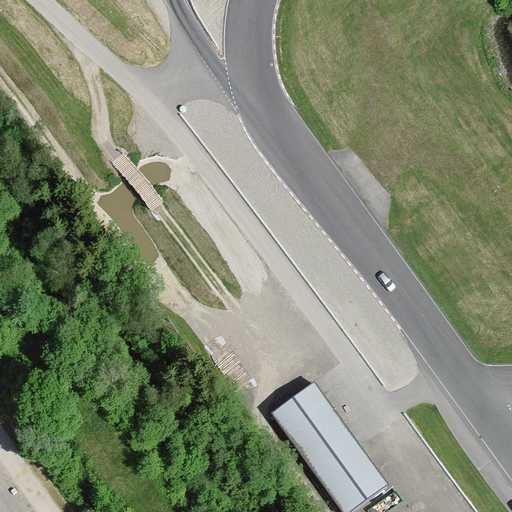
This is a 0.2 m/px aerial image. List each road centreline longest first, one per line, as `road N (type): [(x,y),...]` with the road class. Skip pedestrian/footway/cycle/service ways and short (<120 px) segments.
road 1 (track): [(126,76),(449,511)]
road 2 (track): [(78,34),(95,82),(101,139),(240,313),(284,289)]
road 3 (track): [(0,64),(180,302),(240,313)]
road 4 (track): [(180,302),(333,511)]
